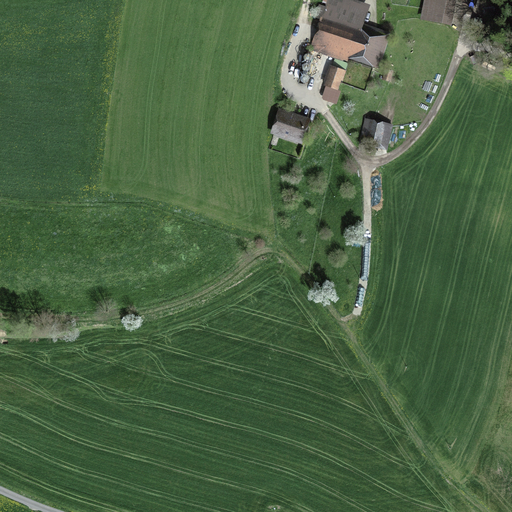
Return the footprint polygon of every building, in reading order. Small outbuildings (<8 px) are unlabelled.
[(352,54),(352,53),(374,60),(381,39),(353,29),(357,18),(338,12),(341,2),(334,0),(329,0),(315,42),(352,54)] [(452,0),(426,0),(423,18),(448,23),(452,0)] [(346,71),(332,67),(327,84),(338,88),(341,79),(343,80),(346,71)] [(390,81),(392,71),(386,70),(384,79),(390,81)] [(336,101),(340,89),(331,86),(327,98),(336,101)] [(307,121),(281,112),(274,131),(300,140),(307,121)] [(360,144),(385,149),(390,126),(365,120),(360,144)]
